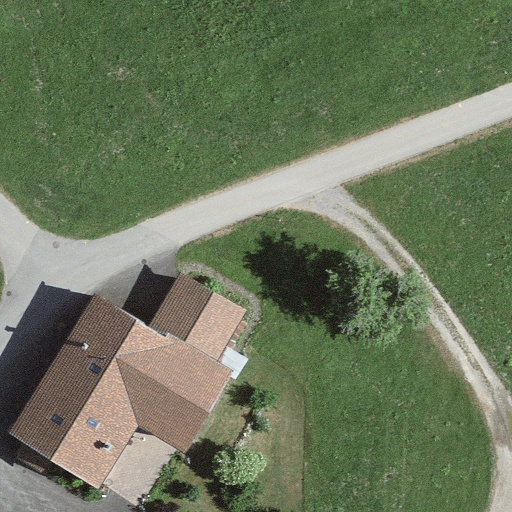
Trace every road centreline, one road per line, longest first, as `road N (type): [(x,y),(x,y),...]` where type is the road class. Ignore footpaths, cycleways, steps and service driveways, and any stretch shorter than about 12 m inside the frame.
road 1 (unclassified): [(0,332),(48,283),(511,100)]
road 2 (track): [(277,193),(330,203),(388,249),(447,324),(511,442)]
